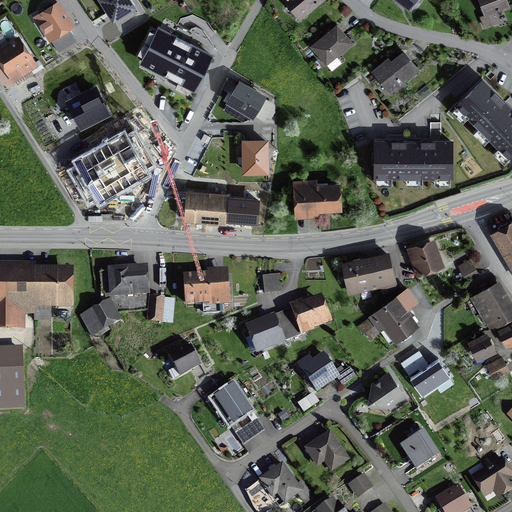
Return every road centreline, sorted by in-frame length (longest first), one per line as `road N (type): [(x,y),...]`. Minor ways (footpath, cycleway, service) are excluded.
road 1 (secondary): [(470,207),(331,243),(144,238)]
road 2 (residential): [(144,238),(262,0)]
road 3 (residential): [(411,511),(333,405),(226,474)]
road 4 (residential): [(507,59),(378,21),(349,0)]
road 5 (secondary): [(144,238),(0,236)]
